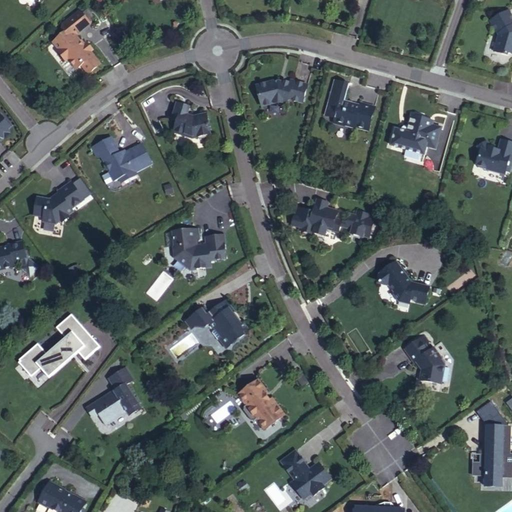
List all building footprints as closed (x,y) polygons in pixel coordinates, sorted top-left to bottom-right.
[(75,36),(90,24),(80,11),(61,26),(61,29),(65,34),(53,42),(60,51),(59,52),(66,61),(68,59),(77,69),(83,65),(90,73),(101,64),(91,52),(93,50),(87,43),(82,47),(79,43),(80,43),(75,36)] [(511,17),(508,11),(490,21),(498,36),(494,52),(508,56),(508,53),(511,54),(511,17)] [(302,104),(308,85),(291,80),(290,84),(283,81),(282,86),(279,85),(275,85),(274,82),(257,86),(262,107),(279,102),(287,105),(289,100),(302,104)] [(355,127),(368,130),(375,108),(361,104),(360,108),(351,105),(352,104),(340,101),(339,104),(329,102),(326,116),(335,118),(334,122),(336,123),(336,124),(344,126),(344,125),(355,128),(355,127)] [(187,114),(190,107),(176,103),(171,120),(177,122),(174,133),(193,139),(211,134),(206,114),(198,115),(199,118),(194,119),(191,118),(192,116),(187,114)] [(9,129),(11,127),(0,115),(0,137),(4,139),(10,133),(9,129)] [(436,149),(442,128),(433,126),(434,122),(423,119),(422,117),(416,115),(413,116),(412,116),(408,129),(404,131),(396,129),(391,145),(425,155),(427,146),(436,149)] [(136,174),(135,172),(152,164),(142,145),(121,156),(111,138),(97,146),(98,148),(93,150),(97,158),(103,158),(105,163),(104,166),(106,170),(109,171),(115,181),(124,177),(130,178),(136,174)] [(511,143),(501,140),(498,152),(494,151),(494,150),(493,148),(490,148),(487,142),(477,147),(480,153),(477,165),(479,168),(505,175),(506,171),(510,172),(511,165),(511,143)] [(310,168),(303,171),(306,180),(314,178),(310,168)] [(50,202),(51,200),(38,198),(34,216),(44,218),(43,222),(56,224),(61,222),(64,222),(68,219),(69,216),(73,212),(71,209),(84,200),(71,182),(58,192),(60,195),(50,202)] [(313,235),(314,233),(323,236),(326,234),(327,230),(338,233),(342,221),(336,219),(338,211),(327,208),(328,203),(317,200),(313,212),(297,208),(292,226),(303,229),(302,231),(313,235)] [(348,223),(342,221),(340,226),(352,229),(351,233),(363,237),(364,234),(370,235),(375,219),(369,217),(369,216),(357,212),(356,216),(350,214),(348,223)] [(196,244),(199,239),(198,229),(165,233),(167,247),(173,246),(175,258),(190,270),(210,268),(214,267),(213,261),(226,259),(224,244),(225,244),(224,235),(207,237),(208,245),(201,246),(201,250),(196,250),(193,248),(192,244),(196,244)] [(0,269),(11,267),(12,264),(21,262),(27,261),(25,256),(22,242),(8,245),(8,247),(0,249),(0,269)] [(27,261),(21,262),(21,264),(18,266),(26,277),(37,270),(29,258),(28,256),(25,256),(27,261)] [(429,287),(412,283),(396,262),(392,265),(391,270),(387,269),(379,275),(378,281),(381,285),(388,286),(389,285),(394,293),(394,295),(399,302),(402,299),(410,301),(410,300),(426,303),(429,287)] [(233,314),(236,312),(227,301),(207,315),(212,322),(210,323),(215,330),(212,333),(218,342),(220,340),(226,349),(245,335),(244,333),(248,329),(243,322),(241,324),(233,314)] [(212,322),(207,315),(202,309),(186,322),(192,330),(195,327),(204,328),(210,323),(212,322)] [(86,362),(102,349),(73,316),(58,329),(68,341),(49,357),(40,345),(20,363),(34,379),(43,371),(52,381),(82,357),(86,362)] [(423,369),(422,370),(420,380),(442,384),(445,365),(441,359),(442,359),(434,348),(430,351),(421,338),(405,350),(414,363),(417,361),(423,369)] [(106,375),(113,388),(85,405),(93,417),(99,413),(105,424),(117,416),(119,420),(142,406),(128,381),(134,378),(126,364),(106,375)] [(265,430),(285,415),(275,402),(270,401),(264,393),(265,389),(259,380),(238,395),(246,406),(244,411),(251,421),(257,420),(265,430)] [(223,392),(215,397),(221,404),(228,398),(223,392)] [(511,454),(510,455),(511,427),(487,426),(486,455),(489,456),(489,463),(473,463),(473,475),(486,476),(486,483),(502,484),(502,478),(511,477),(511,454)] [(304,468),(305,463),(296,451),(281,462),(295,481),(292,483),(305,500),(312,494),(314,496),(325,488),(324,486),(331,480),(319,463),(307,472),(304,468)] [(244,481),(239,486),(243,491),(249,487),(244,481)] [(80,511),(86,502),(73,495),(73,496),(60,489),(60,488),(50,482),(49,483),(39,502),(40,504),(49,508),(49,507),(57,511),(80,511)]
